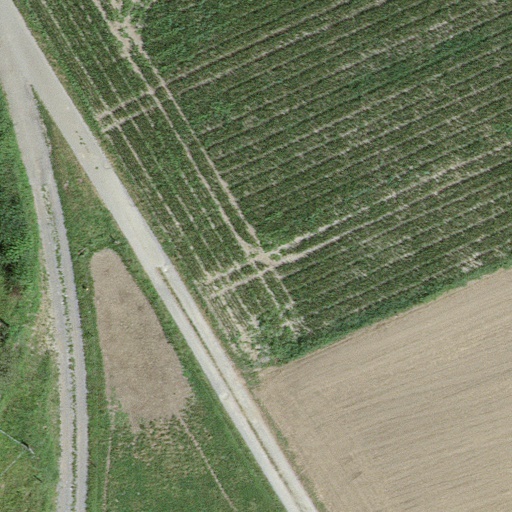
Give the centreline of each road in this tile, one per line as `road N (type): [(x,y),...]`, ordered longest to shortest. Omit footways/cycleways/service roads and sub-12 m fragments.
road 1 (track): [(303,511),(62,125)]
road 2 (track): [(94,511),(101,461),(62,125)]
road 3 (track): [(62,125),(0,22)]
